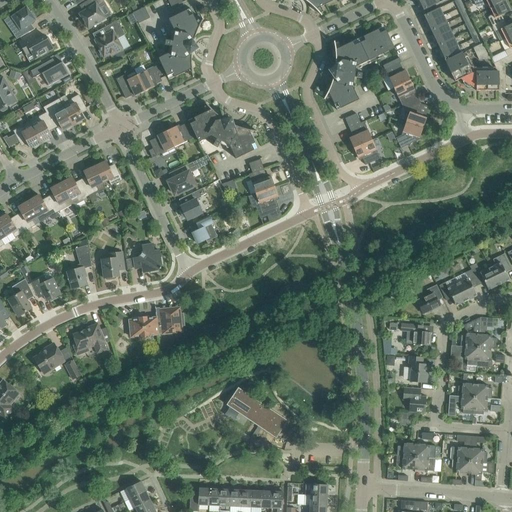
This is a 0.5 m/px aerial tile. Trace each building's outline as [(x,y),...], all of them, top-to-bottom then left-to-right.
[(83,12),(79,14),(81,17),(89,29),(97,24),(112,15),(103,0),(88,0),(80,6),(83,12)] [(304,0),(307,1),(309,3),(312,6),(314,8),(317,10),(319,13),(321,16),(322,15),(317,9),(334,1),(333,0),(304,0)] [(424,10),(433,6),(440,3),(438,0),(423,0),(417,3),(417,4),(418,8),(422,7),(424,11),(424,10)] [(490,9),(507,1),(506,0),(473,0),(477,7),(488,4),(490,9)] [(493,27),(504,21),(502,15),(511,11),(511,10),(507,1),(490,9),(493,14),(488,18),(493,27)] [(20,38),(27,33),(36,29),(32,23),(36,20),(27,7),(18,13),(17,12),(11,16),(17,24),(13,27),(18,35),(20,38)] [(139,10),(145,21),(150,18),(145,7),(139,10)] [(425,24),(444,16),(440,8),(424,15),(426,19),(423,21),(425,24)] [(202,23),(204,20),(203,19),(199,26),(191,9),(169,19),(175,32),(174,42),(168,40),(166,40),(165,45),(173,47),(172,52),(158,58),(163,68),(167,77),(173,74),(174,77),(191,69),(193,77),(194,77),(193,74),(192,71),(192,67),(192,63),(192,59),(192,56),(192,53),(192,49),(190,49),(190,45),(193,45),(194,42),(195,39),(196,35),(197,32),(199,29),(200,26),(202,23)] [(139,10),(133,13),(139,24),(145,21),(139,10)] [(431,31),(447,23),(444,16),(425,24),(426,28),(430,27),(431,31)] [(111,56),(120,51),(123,50),(117,39),(125,35),(118,21),(103,29),(106,35),(96,41),(104,57),(110,54),(111,56)] [(505,39),(511,35),(511,23),(507,26),(504,21),(493,27),(500,41),(505,39)] [(432,40),(451,31),(447,23),(431,31),(433,34),(430,36),(432,40)] [(356,67),(395,48),(386,30),(380,33),(379,29),(363,37),(365,41),(355,45),(353,41),(336,50),(335,41),(334,42),(335,45),(335,49),(336,53),(336,55),(336,58),(336,62),(336,66),(335,70),(336,70),(336,69),(338,70),(337,74),(335,74),(335,73),(334,76),(333,80),(332,83),(331,87),(329,90),(328,93),(326,96),(324,99),(325,100),(329,93),(337,110),(359,100),(352,86),(354,77),(362,79),(363,74),(355,72),(356,67)] [(439,46),(454,38),(451,31),(432,40),(433,43),(437,43),(439,46)] [(508,57),(511,54),(511,35),(505,39),(500,41),(505,51),(508,57)] [(47,54),(46,53),(53,49),(46,36),(35,42),(32,36),(20,43),(30,62),(41,56),(42,58),(47,54)] [(440,55),(458,46),(454,38),(439,46),(440,49),(437,52),(440,55)] [(490,47),(494,55),(504,51),(500,42),(490,47)] [(484,43),(473,48),(479,60),(491,60),(492,60),(484,43)] [(446,61),(462,53),(458,46),(440,55),(441,59),(444,57),(446,61)] [(455,82),(459,80),(472,74),(462,53),(446,61),(445,61),(455,82)] [(507,64),(511,62),(511,54),(508,57),(504,59),(501,60),(505,63),(507,64)] [(49,86),(61,79),(69,74),(62,62),(58,65),(53,57),(54,57),(53,56),(45,61),(28,70),(29,70),(33,79),(42,74),(49,85),(48,85),(49,86)] [(385,70),(400,63),(401,62),(399,58),(390,62),(383,66),(385,70)] [(505,79),(505,63),(501,60),(494,63),(498,72),(499,72),(499,79),(505,79)] [(394,88),(410,80),(405,71),(403,72),(402,70),(403,69),(400,63),(385,70),(394,88)] [(162,81),(159,75),(163,74),(159,65),(137,76),(145,92),(154,87),(153,84),(156,83),(156,84),(162,81)] [(19,81),(21,74),(11,71),(9,78),(19,81)] [(499,91),(499,79),(499,72),(498,72),(476,72),(476,81),(476,91),(499,91)] [(137,76),(128,80),(125,75),(116,79),(126,99),(132,96),(131,95),(134,94),(135,96),(145,92),(137,76)] [(0,110),(1,110),(1,111),(3,112),(7,110),(8,108),(7,107),(17,101),(3,77),(0,78),(0,110)] [(417,99),(414,93),(413,94),(412,91),(415,90),(410,80),(394,88),(403,106),(408,104),(417,99)] [(89,93),(84,95),(88,104),(93,101),(89,93)] [(83,123),(82,120),(85,119),(80,111),(86,108),(79,95),(69,100),(66,95),(59,98),(62,104),(75,126),(83,123)] [(406,122),(423,128),(427,118),(424,117),(425,115),(426,115),(426,114),(419,112),(421,104),(419,99),(417,99),(408,104),(403,106),(406,112),(409,113),(406,122)] [(227,122),(225,120),(222,118),(219,116),(216,113),(213,111),(210,108),(208,106),(206,103),(206,104),(211,110),(194,118),(196,122),(190,124),(194,133),(195,133),(199,143),(212,136),(217,139),(213,146),(218,148),(222,141),(230,145),(236,159),(258,148),(249,131),(257,132),(257,131),(254,131),(250,130),(246,129),(243,129),(240,127),(236,126),(234,125),(231,123),(230,124),(231,124),(230,126),(225,124),(226,122),(227,122)] [(50,104),(43,108),(46,113),(54,126),(59,123),(63,131),(66,129),(68,132),(75,126),(62,104),(53,109),(50,104)] [(48,129),(54,126),(46,113),(30,122),(42,144),(51,141),(50,138),(52,137),(48,129)] [(361,123),(357,114),(351,116),(355,126),(361,123)] [(349,128),(355,126),(351,116),(345,119),(349,128)] [(35,150),(42,144),(30,122),(13,131),(21,144),(27,141),(31,149),(33,147),(35,150)] [(356,147),(372,140),(364,122),(361,123),(355,126),(349,128),(352,134),(353,134),(354,136),(349,139),(352,145),(354,144),(356,147)] [(401,136),(396,138),(401,149),(407,146),(410,147),(411,144),(417,141),(417,140),(416,140),(417,137),(419,138),(420,137),(423,136),(421,133),(423,128),(406,122),(401,136)] [(193,139),(190,133),(186,124),(180,127),(180,128),(178,129),(176,126),(167,131),(175,147),(193,139)] [(156,156),(175,147),(167,131),(157,136),(159,138),(156,140),(156,138),(150,141),(153,149),(156,156)] [(396,140),(392,132),(387,135),(390,142),(396,140)] [(3,138),(5,141),(9,148),(13,146),(12,145),(10,140),(8,138),(7,136),(3,138)] [(380,159),(376,150),(372,140),(356,147),(357,151),(355,152),(358,158),(363,156),(364,159),(363,159),(366,165),(380,159)] [(208,155),(197,160),(201,167),(211,162),(208,155)] [(255,161),(258,171),(264,169),(261,159),(255,161)] [(106,162),(104,163),(102,160),(95,166),(103,183),(109,180),(111,186),(123,180),(116,167),(110,170),(106,162)] [(252,173),(258,171),(255,161),(249,163),(252,173)] [(187,191),(193,188),(198,186),(194,177),(188,164),(169,174),(172,180),(169,182),(175,195),(186,190),(187,191)] [(88,180),(82,183),(89,196),(92,203),(99,200),(96,194),(106,190),(103,183),(95,166),(86,168),(87,171),(84,172),(88,180)] [(164,175),(161,169),(154,172),(157,178),(164,175)] [(264,169),(258,171),(252,173),(249,175),(256,194),(273,187),(271,184),(273,183),(271,177),(266,178),(265,176),(266,175),(264,169)] [(68,177),(61,182),(73,205),(76,203),(80,203),(84,200),(86,197),(89,196),(82,183),(76,185),(72,178),(70,179),(68,177)] [(57,213),(73,205),(61,182),(53,185),(53,188),(51,189),(55,197),(49,200),(57,213)] [(256,194),(248,196),(252,209),(256,208),(258,214),(262,213),(277,207),(278,207),(275,201),(274,201),(273,199),(278,197),(276,190),(274,191),(273,187),(256,194)] [(187,220),(196,216),(202,213),(200,209),(202,208),(199,203),(198,204),(196,200),(201,197),(201,196),(206,194),(203,188),(179,200),(182,206),(181,207),(183,210),(180,212),(181,212),(183,217),(183,218),(186,216),(187,220)] [(39,195),(37,197),(35,194),(28,200),(38,217),(44,214),(47,219),(53,215),(56,220),(59,218),(57,213),(49,200),(44,203),(39,195)] [(33,220),(38,217),(28,200),(20,203),(21,206),(19,207),(23,215),(17,218),(25,231),(36,225),(33,220)] [(238,204),(231,206),(234,213),(240,211),(238,204)] [(127,216),(125,210),(118,213),(121,218),(127,216)] [(25,231),(17,218),(12,222),(6,212),(0,215),(0,225),(7,236),(12,233),(15,238),(25,231)] [(218,237),(213,228),(211,222),(212,221),(210,216),(196,223),(199,230),(193,233),(198,244),(206,240),(207,241),(206,242),(218,237)] [(110,223),(108,217),(101,220),(104,226),(110,223)] [(90,253),(88,245),(87,240),(78,243),(80,247),(75,249),(78,257),(80,264),(73,266),(74,270),(67,272),(72,290),(88,285),(84,272),(85,272),(84,269),(92,267),(90,257),(90,253)] [(144,273),(150,272),(150,273),(159,272),(158,271),(159,271),(160,269),(161,269),(161,267),(162,266),(162,265),(164,265),(162,257),(161,257),(160,251),(155,252),(154,245),(144,246),(142,246),(143,252),(139,257),(134,258),(136,270),(143,268),(144,273)] [(110,259),(101,260),(103,269),(104,279),(107,278),(107,280),(114,279),(114,277),(117,277),(120,277),(119,271),(125,270),(124,260),(123,252),(109,254),(110,259)] [(511,269),(510,267),(504,254),(498,257),(497,257),(493,260),(495,265),(490,268),(499,285),(509,280),(505,272),(511,269)] [(476,263),(470,266),(471,270),(476,280),(482,277),(483,280),(488,290),(499,285),(490,268),(480,273),(476,263)] [(26,279),(27,282),(29,281),(25,274),(29,272),(27,266),(20,269),(22,272),(26,279)] [(445,267),(442,272),(449,275),(451,270),(445,267)] [(465,273),(455,278),(458,283),(467,301),(477,296),(472,285),(471,283),(476,280),(471,270),(465,273)] [(61,294),(57,285),(53,278),(46,282),(44,277),(32,283),(39,298),(47,294),(49,300),(51,299),(52,301),(58,298),(57,296),(61,294)] [(34,296),(27,282),(26,279),(13,287),(12,290),(16,296),(8,300),(13,308),(18,317),(32,308),(27,300),(34,296)] [(445,283),(439,286),(444,296),(450,293),(451,296),(456,306),(467,301),(458,283),(448,288),(445,283)] [(437,300),(443,298),(437,285),(421,293),(423,298),(417,301),(423,314),(440,306),(437,300)] [(181,314),(180,308),(160,310),(161,318),(157,319),(157,318),(147,319),(147,317),(139,318),(139,319),(129,320),(131,337),(141,336),(141,338),(149,337),(149,336),(159,335),(158,333),(162,333),(162,334),(183,332),(182,326),(184,326),(185,326),(184,313),(183,313),(183,314),(181,314)] [(389,330),(397,331),(398,323),(390,322),(389,330)] [(464,325),(463,325),(466,331),(474,327),(471,322),(464,325)] [(77,344),(73,346),(77,356),(89,351),(88,348),(94,346),(97,354),(106,350),(103,342),(105,342),(102,333),(98,324),(90,327),(90,328),(73,335),(77,344)] [(401,324),(400,332),(407,332),(406,344),(420,345),(430,345),(431,333),(422,332),(423,326),(413,325),(407,325),(401,324)] [(478,348),(479,335),(466,334),(466,336),(461,336),(460,346),(465,347),(478,348)] [(491,348),(491,349),(497,349),(498,339),(492,338),(492,336),(479,335),(478,348),(491,348)] [(44,374),(65,361),(59,352),(54,344),(41,352),(42,354),(34,358),(44,374)] [(477,364),(478,348),(465,347),(465,359),(467,360),(467,366),(476,366),(477,364)] [(490,361),(491,349),(491,348),(478,348),(477,364),(476,366),(476,367),(487,368),(487,361),(490,361)] [(127,350),(119,360),(125,364),(133,354),(127,350)] [(408,367),(411,367),(410,381),(427,383),(429,365),(423,365),(423,357),(410,356),(408,367)] [(72,380),(82,375),(73,360),(64,365),(72,380)] [(19,394),(11,387),(3,381),(0,385),(0,413),(5,418),(13,409),(9,405),(19,394)] [(474,397),(475,385),(463,384),(463,387),(458,386),(457,396),(462,397),(474,397)] [(492,388),(488,388),(488,386),(475,385),(474,397),(487,398),(491,399),(492,388)] [(410,401),(409,412),(425,413),(426,397),(420,397),(421,389),(404,388),(403,400),(410,401)] [(236,397),(230,407),(248,419),(254,422),(265,406),(241,390),(236,397)] [(473,414),(474,397),(462,397),(461,409),(463,409),(463,414),(473,414)] [(486,411),(487,398),(474,397),(473,414),(483,415),(484,411),(486,411)] [(269,409),(260,424),(277,436),(287,421),(269,409)] [(398,443),(397,455),(416,457),(417,444),(398,443)] [(417,444),(416,457),(435,459),(436,446),(417,444)] [(471,448),(458,448),(451,447),(450,459),(453,460),(470,461),(471,448)] [(486,463),(486,462),(487,453),(483,452),(484,449),(471,448),(470,461),(486,463)] [(415,470),(416,457),(397,455),(396,466),(402,466),(402,469),(415,470)] [(416,457),(415,470),(434,471),(435,459),(416,457)] [(469,474),(470,461),(453,460),(452,470),(456,470),(456,473),(469,474)] [(470,461),(469,474),(475,475),(475,480),(481,481),(482,472),(488,473),(489,462),(486,462),(486,463),(470,461)] [(131,498),(146,491),(141,482),(127,489),(131,498)] [(311,495),(327,496),(328,485),(311,484),(311,495)] [(220,506),(219,511),(221,511),(230,511),(230,506),(231,490),(228,490),(228,487),(221,487),(221,489),(220,506)] [(241,507),(241,490),(241,487),(231,487),(231,490),(230,506),(241,507)] [(272,508),(273,489),(262,488),(262,491),(261,508),(272,508)] [(209,505),(210,489),(199,489),(199,498),(190,498),(190,511),(199,511),(199,505),(209,505)] [(210,489),(209,505),(220,506),(221,489),(210,489)] [(284,489),(273,489),(272,508),(277,508),(276,511),(282,511),(283,509),(284,489)] [(251,507),(252,491),(241,490),(241,507),(251,507)] [(136,508),(151,501),(146,491),(131,498),(136,508)] [(251,507),(250,511),(261,511),(261,508),(262,491),(252,491),(251,507)] [(298,495),(297,505),(310,506),(327,506),(327,496),(311,495),(298,495)] [(151,511),(155,510),(151,501),(136,508),(137,511),(151,511)]
